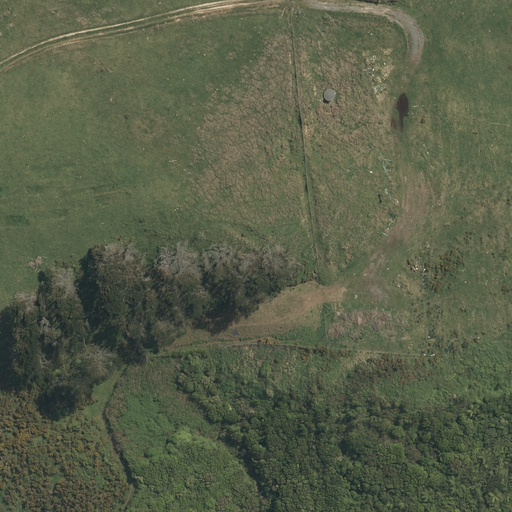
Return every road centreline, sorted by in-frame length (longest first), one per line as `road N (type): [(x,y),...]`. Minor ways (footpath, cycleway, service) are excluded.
road 1 (track): [(0,70),(49,41),(251,0)]
road 2 (track): [(412,64),(414,28),(398,12),(312,0)]
